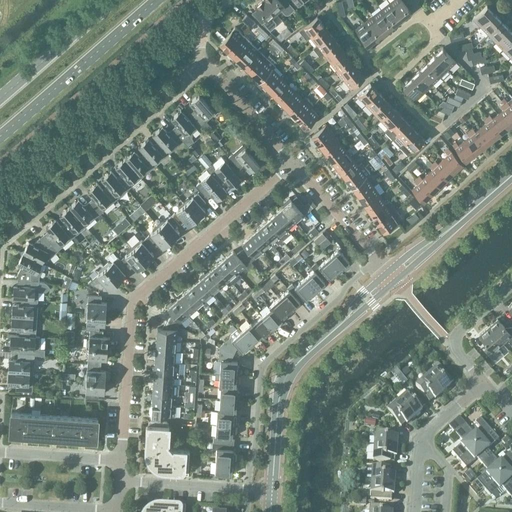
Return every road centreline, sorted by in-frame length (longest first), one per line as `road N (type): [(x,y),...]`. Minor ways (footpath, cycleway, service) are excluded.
road 1 (residential): [(121,460),(133,300),(291,164)]
road 2 (residential): [(375,260),(265,365),(247,490)]
road 3 (residential): [(0,243),(201,66)]
road 4 (unclassified): [(271,491),(286,376),(391,277)]
road 5 (secondary): [(0,137),(157,0)]
road 6 (unclassified): [(391,277),(511,174)]
road 7 (residential): [(431,134),(388,86),(444,38),(431,24)]
road 8 (residential): [(431,24),(420,12),(366,59),(324,9)]
road 9 (secondary): [(114,0),(0,99)]
road 10 (residential): [(489,388),(454,342),(511,285)]
road 11 (residential): [(291,164),(201,66)]
road 12 (residential): [(375,260),(291,164)]
road 13 (residential): [(120,481),(247,490)]
road 14 (residential): [(0,453),(121,460)]
